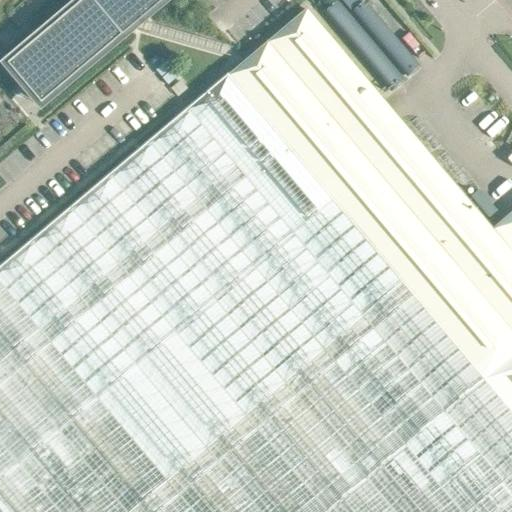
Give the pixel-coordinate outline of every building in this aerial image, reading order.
[(91,0),(91,3),(82,3),(11,63),(10,72),(36,103),(44,103),(116,43),(117,34),(126,35),(166,0),(91,0)] [(363,0),(362,0),(339,0),(349,12),(363,0)] [(380,16),(398,29),(406,18),(389,5),(380,16)] [(511,511),(511,213),(492,231),(306,11),(0,269),(0,511),(511,511)] [(100,97),(106,88),(93,80),(87,90),(100,97)] [(470,198),(488,220),(497,212),(479,191),(470,198)]
